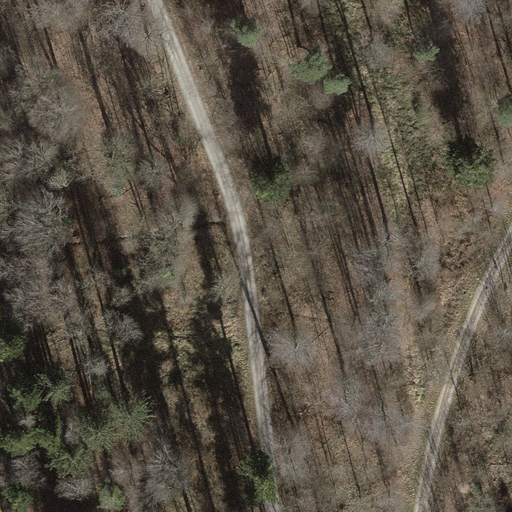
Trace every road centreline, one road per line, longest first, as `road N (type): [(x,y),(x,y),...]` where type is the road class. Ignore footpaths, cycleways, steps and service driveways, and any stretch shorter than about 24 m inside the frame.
road 1 (track): [(157,0),(229,189),(245,255),(272,511)]
road 2 (track): [(511,239),(453,379),(422,511)]
